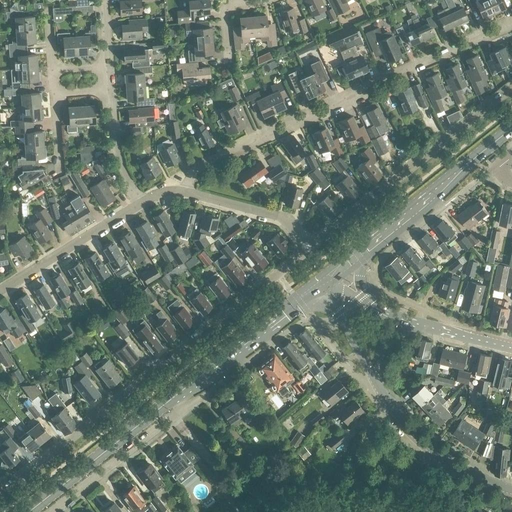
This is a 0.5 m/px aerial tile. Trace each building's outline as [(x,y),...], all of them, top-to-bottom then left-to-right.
[(141,15),(140,1),(142,1),(142,2),(154,1),(154,0),(130,0),(131,1),(120,2),(121,16),(141,15)] [(208,0),(189,2),(190,11),(177,13),(178,24),(194,22),(193,15),(209,14),(208,0)] [(320,0),(307,0),(305,2),(312,17),(326,10),(320,0)] [(329,0),(336,15),(349,9),(345,1),(347,0),(329,0)] [(441,6),(444,12),(437,15),(439,19),(444,31),(456,26),(444,0),(439,0),(441,6)] [(449,0),(444,0),(456,26),(468,20),(463,9),(455,12),(451,2),(449,0)] [(494,14),(487,0),(481,0),(476,3),(474,0),(468,0),(473,10),(478,8),(483,19),(494,14)] [(487,0),(494,14),(505,9),(500,0),(487,0)] [(413,10),(410,3),(405,5),(408,12),(413,10)] [(293,9),(279,13),(285,33),(297,29),(299,34),(307,32),(303,20),(297,22),(293,9)] [(326,12),(331,22),(332,24),(338,21),(332,9),(326,12)] [(15,19),(16,32),(34,30),(33,17),(21,18),(20,12),(6,13),(7,20),(15,19)] [(411,19),(421,41),(433,36),(428,24),(422,27),(418,19),(417,19),(415,15),(411,17),(412,19),(411,19)] [(253,18),(255,36),(261,36),(262,41),(268,41),(268,47),(276,46),(274,29),(267,30),(266,17),(253,18)] [(255,36),(253,18),(240,19),(241,32),(235,33),(236,50),(244,49),(243,43),(249,42),(248,37),(255,36)] [(147,19),(129,21),(130,26),(122,26),(123,40),(142,39),(142,32),(148,31),(147,19)] [(410,32),(405,34),(402,27),(396,30),(402,43),(407,40),(409,47),(421,41),(411,19),(407,21),(409,27),(408,27),(410,32)] [(185,25),(186,31),(186,37),(193,37),(194,43),(212,42),(211,29),(198,30),(198,24),(185,25)] [(339,32),(341,36),(344,41),(346,48),(358,76),(361,74),(363,75),(366,74),(367,72),(368,71),(362,57),(359,58),(354,45),(360,42),(355,30),(353,25),(339,32)] [(365,34),(373,53),(382,50),(387,63),(389,62),(389,64),(395,61),(395,60),(401,57),(392,36),(384,40),(379,28),(365,34)] [(35,43),(34,30),(16,32),(17,44),(9,45),(9,52),(24,51),(23,44),(35,43)] [(358,76),(346,48),(344,41),(341,36),(339,32),(325,37),(331,50),(338,47),(341,56),(345,64),(335,69),(340,80),(347,76),(349,80),(350,79),(352,80),(355,79),(355,77),(358,76)] [(82,37),(76,38),(77,56),(90,55),(90,46),(96,46),(95,33),(85,34),(82,37)] [(77,56),(76,38),(70,38),(69,34),(57,35),(58,44),(63,44),(64,57),(65,58),(73,58),(73,56),(77,56)] [(152,51),(168,50),(167,42),(152,43),(152,51)] [(188,51),(188,56),(189,63),(201,61),(201,56),(213,54),(212,42),(194,43),(195,51),(188,51)] [(314,42),(296,50),(299,56),(311,50),(311,51),(318,49),(314,42)] [(511,56),(506,43),(492,49),(493,52),(489,54),(492,60),(486,63),(492,75),(506,69),(505,66),(509,64),(506,58),(511,56)] [(280,55),(287,52),(283,45),(277,48),(280,55)] [(134,68),(137,68),(149,67),(148,52),(144,52),(144,50),(124,51),(125,64),(134,63),(134,68)] [(18,57),(19,70),(37,69),(36,56),(24,57),(24,51),(9,52),(10,58),(18,57)] [(477,56),(466,61),(473,77),(469,79),(477,95),(484,92),(478,80),(486,76),(477,56)] [(271,70),(277,67),(275,61),(268,64),(271,70)] [(311,75),(305,77),(314,96),(325,90),(322,84),(328,81),(320,61),(307,66),(311,75)] [(197,63),(176,65),(177,73),(182,73),(183,81),(189,80),(190,87),(205,86),(205,79),(211,78),(210,68),(198,69),(197,63)] [(457,65),(446,70),(453,86),(449,88),(457,104),(464,101),(458,89),(466,85),(457,65)] [(126,76),(127,89),(144,87),(143,74),(152,73),(152,67),(149,67),(137,68),(138,74),(126,76)] [(12,83),(12,90),(26,89),(26,83),(38,82),(38,81),(40,81),(40,72),(37,73),(37,69),(19,70),(20,83),(12,83)] [(305,77),(300,80),(296,72),(286,76),(294,94),(300,92),(303,100),(314,96),(305,77)] [(445,114),(444,110),(438,98),(446,94),(437,75),(426,79),(433,95),(429,97),(438,117),(445,114)] [(273,94),(267,97),(275,113),(286,108),(282,99),(287,97),(281,83),(271,87),(273,94)] [(419,85),(413,87),(417,96),(423,94),(419,85)] [(144,87),(127,89),(128,102),(140,101),(140,107),(154,105),(154,99),(146,100),(144,87)] [(235,87),(227,91),(233,102),(240,99),(235,87)] [(42,94),(39,94),(27,95),(26,89),(12,90),(13,96),(21,96),(22,109),(40,107),(40,103),(42,103),(42,94)] [(410,89),(397,94),(399,99),(402,107),(398,109),(401,116),(407,113),(408,114),(411,113),(412,111),(417,109),(413,101),(415,100),(412,94),(410,89)] [(248,98),(244,99),(246,106),(251,104),(254,111),(259,109),(264,118),(275,113),(267,97),(261,99),(259,93),(253,95),(248,98)] [(424,94),(417,97),(423,109),(429,106),(424,94)] [(365,107),(375,126),(367,130),(372,141),(379,156),(388,151),(379,133),(389,128),(375,102),(365,107)] [(236,105),(220,113),(223,118),(216,121),(220,129),(224,126),(229,136),(245,128),(239,114),(240,113),(236,105)] [(81,107),(82,125),(95,124),(94,106),(81,107)] [(14,122),(15,128),(29,127),(29,121),(44,120),(43,111),(40,111),(40,107),(22,109),(23,114),(20,117),(20,121),(14,122)] [(83,132),(82,125),(81,107),(68,108),(69,125),(66,125),(67,133),(83,132)] [(138,111),(128,112),(129,124),(135,123),(135,128),(157,126),(157,121),(154,121),(153,109),(138,110),(138,111)] [(201,110),(195,113),(199,121),(205,118),(201,110)] [(344,135),(342,136),(345,142),(358,136),(361,145),(369,141),(363,127),(358,129),(352,117),(339,123),(344,135)] [(177,122),(169,124),(172,139),(179,138),(177,122)] [(195,129),(197,134),(192,136),(196,143),(199,141),(203,148),(205,147),(207,148),(211,147),(211,144),(213,144),(206,130),(205,130),(202,125),(195,129)] [(25,147),(43,146),(43,141),(45,141),(45,133),(30,134),(29,127),(15,128),(15,135),(24,134),(25,147)] [(343,153),(337,139),(332,142),(326,129),(312,135),(317,146),(316,147),(319,154),(332,148),(335,156),(343,153)] [(292,136),(283,144),(292,157),(297,154),(301,158),(305,155),(302,150),(302,149),(292,136)] [(168,140),(162,143),(165,149),(163,150),(160,152),(167,166),(168,166),(170,167),(174,165),(174,163),(179,161),(174,152),(176,151),(173,145),(171,142),(169,143),(168,140)] [(17,160),(18,167),(32,165),(32,160),(44,159),(44,158),(46,158),(46,147),(43,147),(43,146),(25,147),(26,155),(23,156),(23,160),(17,160)] [(367,162),(356,170),(361,176),(362,175),(370,185),(382,175),(373,164),(377,161),(368,149),(361,154),(367,162)] [(95,158),(94,153),(80,155),(81,167),(95,158)] [(313,154),(307,157),(312,168),(319,165),(313,154)] [(142,163),(140,165),(144,171),(142,172),(147,180),(161,171),(156,163),(155,164),(152,158),(150,159),(147,155),(140,159),(142,163)] [(331,165),(339,174),(348,167),(340,158),(331,165)] [(260,162),(256,165),(240,176),(247,187),(267,172),(260,162)] [(99,163),(94,166),(101,178),(106,174),(99,163)] [(32,165),(18,167),(12,167),(12,173),(16,173),(18,176),(17,176),(25,189),(46,177),(43,172),(43,170),(36,170),(36,165),(32,165)] [(86,166),(79,170),(83,176),(89,172),(86,166)] [(280,166),(268,174),(274,182),(285,175),(280,166)] [(316,169),(309,176),(317,185),(324,178),(316,169)] [(283,188),(284,185),(286,175),(285,175),(279,179),(278,183),(280,187),(283,188)] [(290,186),(293,177),(286,175),(284,185),(290,186)] [(347,177),(336,187),(349,202),(360,193),(347,177)] [(319,184),(324,190),(330,185),(324,179),(319,184)] [(103,181),(91,188),(96,196),(103,206),(114,199),(103,181)] [(81,182),(75,185),(83,198),(89,195),(81,182)] [(301,190),(290,187),(285,205),(297,208),(301,190)] [(323,195),(316,201),(318,204),(318,205),(329,218),(339,209),(328,196),(325,199),(323,195)] [(78,203),(82,201),(79,196),(69,202),(83,225),(93,219),(83,203),(79,206),(78,203)] [(68,234),(74,231),(83,225),(69,202),(63,205),(66,210),(67,210),(68,212),(64,215),(67,221),(62,224),(68,234)] [(49,205),(49,206),(53,219),(59,218),(55,203),(49,205)] [(469,209),(458,217),(468,230),(489,214),(484,209),(485,208),(481,203),(481,204),(480,203),(470,210),(469,209)] [(511,206),(504,204),(500,225),(511,227),(511,206)] [(40,221),(29,227),(39,244),(51,237),(44,226),(52,221),(45,209),(36,215),(40,221)] [(163,212),(153,218),(161,231),(162,231),(167,238),(172,235),(171,233),(172,232),(170,229),(172,228),(171,226),(172,225),(163,212)] [(187,240),(188,236),(190,230),(191,231),(195,215),(183,212),(179,228),(180,228),(178,234),(180,234),(179,238),(187,240)] [(201,228),(199,234),(194,235),(192,240),(200,251),(208,245),(204,238),(204,235),(209,237),(211,230),(215,231),(218,220),(203,216),(200,227),(201,228)] [(443,221),(434,229),(445,242),(445,241),(448,245),(458,237),(454,234),(455,233),(447,224),(446,225),(443,221)] [(147,222),(137,228),(144,242),(145,241),(151,252),(157,248),(150,238),(154,235),(147,222)] [(238,225),(227,233),(230,238),(242,230),(238,225)] [(257,229),(250,236),(255,240),(261,233),(257,229)] [(500,233),(493,231),(490,248),(497,249),(500,233)] [(120,239),(128,252),(131,258),(136,255),(141,252),(138,246),(130,232),(120,239)] [(226,242),(230,238),(227,233),(222,237),(226,242)] [(270,234),(264,239),(267,242),(267,243),(276,255),(279,253),(281,254),(284,251),(284,249),(287,247),(284,244),(286,242),(281,237),(280,238),(277,235),(273,238),(270,234)] [(427,234),(419,241),(433,258),(441,251),(446,257),(451,253),(443,243),(440,246),(432,237),(430,238),(427,234)] [(472,234),(467,238),(474,246),(479,242),(472,234)] [(24,237),(8,247),(12,254),(17,251),(22,259),(33,252),(24,237)] [(465,237),(459,243),(466,251),(472,246),(465,237)] [(232,251),(225,243),(222,239),(216,243),(216,245),(220,250),(229,261),(235,255),(232,251)] [(230,239),(225,243),(232,251),(237,247),(230,239)] [(113,243),(103,249),(115,268),(124,262),(120,256),(121,256),(113,243)] [(244,244),(239,248),(243,253),(241,254),(256,272),(259,269),(261,269),(264,267),(264,265),(267,263),(253,245),(248,249),(244,244)] [(174,259),(170,253),(165,246),(158,250),(167,263),(174,259)] [(178,248),(170,253),(174,259),(178,266),(186,261),(178,248)] [(188,248),(182,251),(188,260),(193,256),(188,248)] [(411,248),(402,255),(413,268),(414,267),(417,271),(426,264),(423,260),(423,259),(416,250),(415,252),(411,248)] [(204,251),(198,256),(207,267),(212,262),(204,251)] [(109,276),(104,267),(95,254),(85,260),(94,273),(98,280),(102,277),(103,279),(109,276)] [(397,259),(387,267),(398,280),(402,285),(412,276),(408,271),(409,271),(405,266),(403,267),(397,259)] [(458,260),(449,268),(454,273),(463,266),(458,260)] [(470,261),(466,275),(474,277),(477,264),(470,261)] [(233,262),(224,269),(227,273),(237,287),(239,286),(240,286),(243,284),(243,282),(246,279),(243,276),(244,275),(237,265),(236,266),(233,262)] [(183,263),(179,266),(183,271),(187,268),(183,263)] [(79,264),(68,271),(77,284),(81,289),(90,284),(86,278),(87,278),(79,264)] [(511,268),(498,266),(493,290),(505,293),(506,287),(511,288),(511,268)] [(155,268),(141,276),(147,285),(160,276),(155,268)] [(169,282),(174,278),(170,272),(165,276),(169,282)] [(215,275),(207,281),(210,285),(209,286),(220,300),(221,299),(223,300),(226,297),(226,295),(231,292),(219,278),(215,275)] [(60,276),(50,282),(61,298),(68,293),(66,289),(67,288),(60,276)] [(164,276),(159,280),(166,290),(172,286),(164,276)] [(424,276),(419,280),(423,286),(424,287),(429,283),(424,276)] [(442,282),(438,296),(453,301),(459,281),(460,278),(452,276),(451,279),(449,278),(447,283),(442,282)] [(176,279),(171,284),(181,297),(187,293),(176,279)] [(418,279),(413,283),(418,290),(423,286),(419,280),(418,279)] [(485,287),(469,282),(462,309),(477,313),(485,287)] [(44,286),(34,292),(42,304),(44,302),(46,307),(52,303),(49,299),(51,298),(44,286)] [(120,287),(113,291),(121,303),(128,299),(120,287)] [(135,294),(130,287),(124,290),(129,298),(135,294)] [(156,299),(147,287),(142,291),(151,303),(156,299)] [(196,289),(187,297),(190,301),(198,311),(199,311),(202,314),(204,313),(205,313),(209,310),(209,308),(211,307),(200,293),(196,289)] [(76,292),(70,295),(76,306),(82,302),(76,292)] [(27,295),(16,301),(17,303),(16,304),(19,309),(20,308),(24,314),(30,322),(40,316),(27,295)] [(58,300),(64,309),(69,306),(63,297),(58,300)] [(508,303),(496,300),(495,306),(496,306),(491,324),(494,324),(495,326),(500,328),(501,326),(504,327),(508,309),(507,309),(508,303)] [(180,304),(171,311),(174,315),(174,316),(184,329),(185,328),(186,328),(189,326),(189,325),(193,322),(190,318),(191,317),(184,308),(183,308),(180,304)] [(132,317),(122,305),(113,313),(123,325),(132,317)] [(90,312),(96,321),(107,314),(101,306),(90,312)] [(7,326),(11,331),(15,339),(22,335),(10,317),(9,317),(5,310),(0,313),(0,326),(2,330),(7,326)] [(24,314),(23,315),(18,318),(28,333),(34,329),(24,314)] [(163,316),(154,323),(157,328),(156,328),(158,329),(157,331),(160,334),(161,334),(168,342),(169,340),(171,341),(175,337),(175,336),(177,334),(174,330),(167,320),(166,320),(163,316)] [(100,332),(110,326),(105,319),(96,325),(100,332)] [(78,334),(70,322),(63,326),(66,331),(59,336),(63,343),(78,334)] [(120,324),(115,328),(123,339),(129,335),(120,324)] [(147,330),(138,337),(141,341),(141,342),(148,351),(150,350),(153,354),(156,351),(158,351),(161,349),(161,347),(162,347),(151,333),(151,334),(147,330)] [(309,357),(312,361),(315,359),(316,361),(326,353),(306,330),(297,337),(312,355),(309,357)] [(61,344),(58,339),(51,344),(54,349),(61,344)] [(433,343),(421,340),(417,356),(416,360),(428,362),(428,359),(429,359),(433,343)] [(127,343),(116,352),(127,367),(128,366),(127,366),(138,358),(127,343)] [(302,375),(308,370),(314,377),(321,372),(312,361),(309,357),(307,359),(304,355),(302,356),(291,343),(282,349),(302,375)] [(1,346),(0,346),(0,358),(5,367),(12,363),(1,346)] [(467,356),(444,350),(441,364),(464,370),(467,356)] [(86,354),(80,358),(87,367),(93,363),(86,354)] [(477,371),(476,376),(487,379),(488,374),(489,374),(492,357),(480,355),(477,371)] [(274,356),(259,368),(260,369),(258,370),(262,376),(264,374),(265,376),(264,376),(271,384),(273,385),(271,386),(275,392),(277,390),(282,397),(289,391),(285,385),(287,384),(288,386),(294,381),(274,356)] [(496,375),(494,385),(510,389),(511,381),(511,378),(508,377),(511,362),(500,359),(496,375)] [(108,361),(96,370),(110,387),(121,379),(112,368),(113,367),(108,361)] [(81,362),(74,368),(84,381),(91,376),(81,362)] [(424,363),(422,374),(428,375),(430,375),(433,365),(424,363)] [(434,364),(431,376),(437,377),(439,365),(434,364)] [(332,367),(323,374),(329,381),(338,374),(332,367)] [(17,371),(11,374),(17,384),(23,380),(17,371)] [(472,374),(459,372),(457,382),(469,385),(472,374)] [(69,377),(62,379),(65,394),(72,392),(69,377)] [(448,387),(449,380),(437,378),(435,384),(448,387)] [(299,381),(294,386),(301,393),(306,389),(299,381)] [(325,384),(315,392),(322,400),(325,398),(331,405),(348,392),(339,381),(329,389),(325,384)] [(489,383),(481,381),(479,393),(487,394),(489,383)] [(79,390),(90,404),(100,396),(89,382),(79,390)] [(41,392),(35,385),(21,386),(31,400),(41,392)] [(423,407),(434,396),(425,387),(414,397),(423,407)] [(242,393),(230,401),(232,404),(222,411),(227,418),(225,419),(228,424),(230,423),(231,424),(247,413),(245,411),(251,407),(242,393)] [(434,396),(423,407),(432,416),(443,405),(442,405),(434,396)] [(466,399),(461,398),(460,403),(453,412),(458,416),(465,407),(466,399)] [(33,405),(28,399),(23,404),(28,409),(33,405)] [(443,405),(432,416),(441,425),(452,415),(446,409),(451,405),(447,401),(442,405),(443,405)] [(342,418),(348,426),(365,413),(355,402),(346,409),(342,405),(331,414),(338,422),(342,418)] [(55,410),(70,430),(77,424),(64,409),(61,405),(55,410)] [(32,406),(28,409),(35,419),(40,415),(32,406)] [(64,435),(70,430),(55,410),(48,415),(52,419),(51,419),(64,435)] [(487,410),(486,417),(497,420),(499,412),(487,410)] [(459,427),(454,435),(464,441),(463,443),(474,450),(483,435),(463,422),(468,415),(464,412),(455,424),(459,427)] [(321,414),(311,422),(315,427),(324,419),(321,414)] [(497,423),(490,419),(484,433),(490,436),(497,423)] [(39,423),(29,431),(39,444),(49,436),(39,423)] [(8,425),(3,429),(11,438),(16,434),(8,425)] [(39,444),(29,431),(19,439),(29,452),(39,444)] [(297,433),(288,446),(295,451),(304,438),(297,433)] [(333,450),(346,440),(341,434),(328,444),(333,450)] [(241,437),(236,441),(242,449),(247,445),(241,437)] [(8,469),(9,467),(19,460),(12,452),(17,448),(9,438),(1,445),(5,450),(0,453),(0,455),(4,461),(2,463),(2,466),(4,469),(8,469)] [(482,455),(491,460),(493,445),(488,443),(482,455)] [(177,446),(160,460),(175,479),(193,465),(177,446)] [(493,446),(491,460),(497,460),(495,475),(500,476),(500,477),(503,477),(504,476),(506,476),(508,461),(507,461),(508,455),(508,449),(499,448),(499,447),(493,446)] [(302,450),(297,453),(304,461),(308,457),(302,450)] [(153,494),(158,490),(164,485),(161,480),(162,480),(150,465),(138,475),(149,489),(153,494)] [(171,485),(177,492),(181,489),(175,482),(171,485)] [(122,498),(126,503),(133,511),(144,511),(148,509),(149,511),(152,511),(156,510),(151,504),(148,506),(134,488),(122,498)] [(156,497),(150,501),(156,509),(162,505),(156,497)] [(106,509),(104,510),(105,511),(120,511),(114,503),(112,504),(111,503),(105,508),(106,509)]
